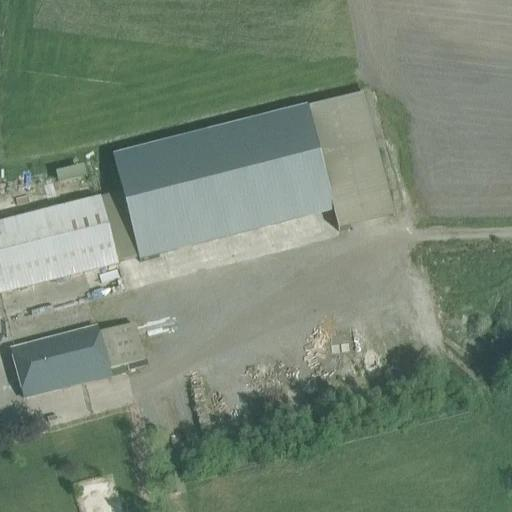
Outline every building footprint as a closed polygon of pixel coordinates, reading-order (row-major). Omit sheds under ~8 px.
[(332,227),(388,216),(374,148),(377,147),(367,95),(104,149),(113,193),(101,196),(114,260),(330,216),(332,227)] [(0,219),(0,292),(109,269),(94,200),(0,219)] [(142,330),(167,324),(165,313),(139,319),(142,330)] [(100,335),(99,331),(14,352),(26,400),(130,374),(128,367),(145,363),(135,326),(100,335)] [(171,490),(183,490),(183,474),(171,474),(171,490)]
